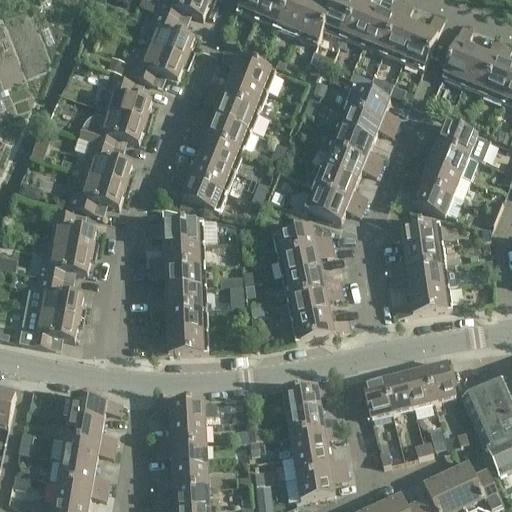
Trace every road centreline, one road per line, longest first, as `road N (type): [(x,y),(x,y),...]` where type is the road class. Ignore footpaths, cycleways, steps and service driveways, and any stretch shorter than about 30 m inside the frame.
road 1 (residential): [(111,380),(133,231),(234,0)]
road 2 (residential): [(378,354),(363,277),(366,240),(460,15)]
road 3 (tertiary): [(136,383),(245,380),(346,361)]
road 4 (residential): [(0,507),(29,366)]
road 5 (residential): [(374,496),(346,361)]
road 6 (tertiary): [(378,354),(510,329)]
road 7 (residential): [(129,511),(136,383)]
